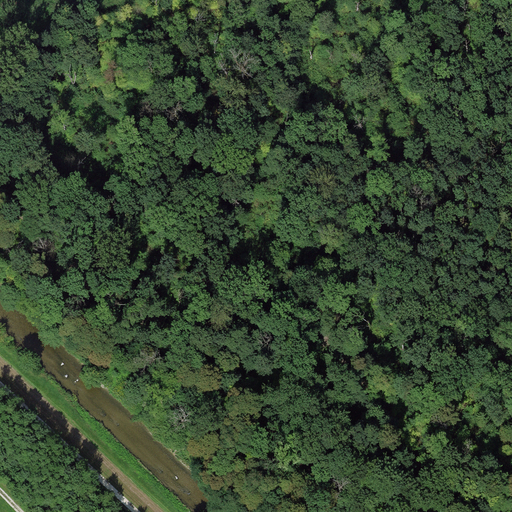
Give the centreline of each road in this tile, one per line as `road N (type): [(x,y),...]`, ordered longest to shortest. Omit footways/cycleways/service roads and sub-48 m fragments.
road 1 (track): [(472,511),(207,247),(0,124)]
road 2 (track): [(0,385),(135,511)]
